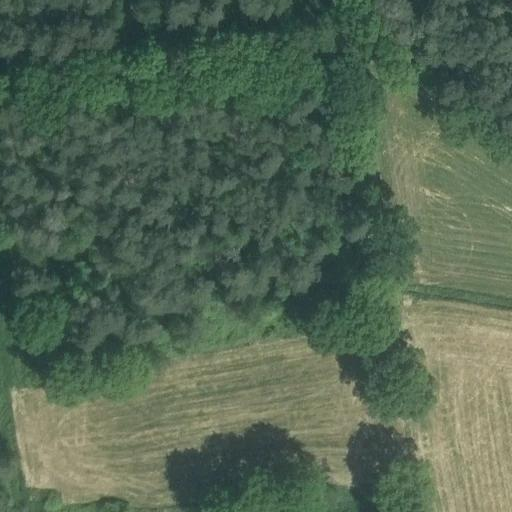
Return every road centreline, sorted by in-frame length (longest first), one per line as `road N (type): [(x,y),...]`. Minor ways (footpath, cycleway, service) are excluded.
road 1 (track): [(0,57),(273,0)]
road 2 (unclassified): [(511,132),(330,0)]
